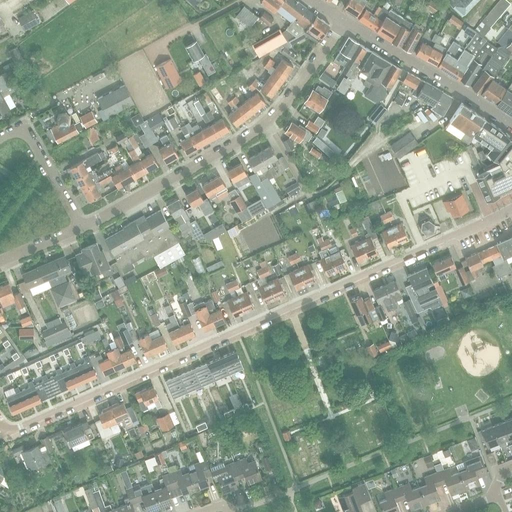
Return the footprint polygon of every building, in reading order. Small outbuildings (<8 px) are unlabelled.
[(275,9),(282,0),(260,0),(274,11),(275,9)] [(317,16),(305,7),(295,0),(282,0),(275,9),(291,21),(286,28),(287,29),(281,33),(286,41),(296,36),(303,32),(304,30),(305,31),(308,29),(317,16)] [(348,0),(344,7),(357,15),(365,0),(348,0)] [(430,0),(426,6),(434,11),(439,4),(431,0),(430,0)] [(477,0),(476,0),(446,0),(462,16),(477,0)] [(499,0),(474,30),(467,25),(467,26),(464,30),(473,36),(470,39),(464,48),(448,72),(458,79),(465,67),(465,66),(473,54),(475,55),(479,47),(485,40),(486,39),(482,36),(510,3),(505,0),(499,0)] [(249,26),(257,16),(243,5),(235,15),(249,26)] [(400,28),(405,19),(390,9),(388,11),(382,6),(382,7),(376,17),(382,21),(376,31),(391,40),(399,28),(400,28)] [(376,17),(382,7),(378,13),(375,11),(373,15),(365,10),(358,19),(376,31),(382,21),(376,17)] [(21,24),(35,16),(32,10),(18,18),(21,24)] [(263,11),(258,17),(268,25),(273,18),(263,11)] [(452,15),(448,20),(458,26),(462,22),(452,15)] [(24,30),(39,23),(35,16),(21,24),(24,30)] [(319,40),(329,25),(317,16),(308,29),(305,31),(319,40)] [(402,46),(413,24),(409,21),(405,19),(400,28),(399,28),(391,40),(402,46)] [(414,23),(414,24),(413,24),(402,46),(402,47),(411,52),(422,32),(418,29),(420,26),(414,23)] [(286,41),(281,33),(279,29),(253,44),(260,56),(286,41)] [(432,47),(426,59),(436,64),(445,48),(438,44),(442,38),(438,36),(435,42),(432,47)] [(340,61),(340,62),(344,65),(344,66),(359,43),(349,37),(332,62),(337,65),(339,60),(340,61)] [(511,38),(509,42),(495,47),(497,48),(491,55),(482,68),(484,70),(472,87),(494,102),(506,88),(491,78),(510,51),(511,52),(511,38)] [(485,51),(491,55),(497,48),(495,47),(485,40),(479,47),(475,55),(459,79),(469,85),(476,73),(475,73),(481,64),(477,62),(485,51)] [(203,54),(196,41),(186,47),(193,60),(198,57),(208,74),(215,70),(205,53),(203,54)] [(448,72),(464,48),(453,41),(437,65),(448,72)] [(422,42),(415,53),(426,59),(432,47),(422,42)] [(361,65),(362,65),(371,51),(359,43),(344,66),(341,70),(348,74),(346,77),(343,76),(336,87),(344,92),(349,84),(349,83),(353,77),(354,77),(361,65)] [(293,60),(297,55),(284,46),(281,51),(293,60)] [(366,96),(388,61),(371,51),(362,65),(360,69),(361,70),(358,75),(371,83),(364,95),(366,96)] [(223,53),(218,56),(228,72),(233,69),(223,53)] [(281,82),(289,71),(271,58),(263,70),(281,82)] [(174,66),(170,59),(156,66),(160,73),(159,73),(167,87),(181,80),(174,66)] [(384,99),(402,68),(388,61),(366,96),(375,101),(384,99)] [(273,93),(281,82),(263,70),(255,81),(273,93)] [(199,71),(193,74),(200,85),(205,82),(199,71)] [(407,71),(403,80),(404,81),(415,87),(411,92),(416,95),(425,82),(425,81),(407,71)] [(0,113),(15,106),(8,93),(14,90),(4,72),(0,74),(0,113)] [(511,80),(496,104),(498,105),(505,110),(511,114),(511,80)] [(425,82),(416,95),(433,105),(431,109),(442,115),(443,116),(453,98),(441,90),(425,81),(425,82)] [(124,85),(97,98),(106,116),(133,102),(124,85)] [(306,100),(304,102),(318,111),(331,91),(323,86),(322,88),(318,85),(315,90),(313,89),(309,95),(307,95),(305,98),(306,100)] [(250,113),(261,105),(248,88),(237,96),(250,113)] [(206,93),(201,96),(206,105),(211,102),(206,93)] [(398,94),(393,102),(401,107),(406,98),(398,94)] [(239,122),(250,113),(237,96),(226,105),(239,122)] [(198,100),(193,102),(197,108),(201,105),(198,100)] [(485,118),(461,102),(461,103),(445,126),(468,142),(472,135),(484,119),(485,118)] [(374,122),(385,109),(380,104),(369,118),(374,122)] [(421,109),(432,117),(435,113),(424,104),(421,109)] [(421,105),(415,108),(420,119),(426,116),(421,105)] [(209,110),(205,113),(209,120),(213,118),(209,110)] [(66,112),(63,111),(62,111),(60,112),(58,113),(57,115),(56,117),(56,119),(56,121),(57,122),(58,124),(60,125),(63,126),(65,125),(67,125),(69,123),(70,121),(70,119),(70,117),(69,115),(68,113),(66,112)] [(91,111),(79,117),(85,127),(96,121),(91,111)] [(166,121),(171,130),(180,126),(174,116),(166,121)] [(222,117),(211,124),(218,135),(229,129),(222,117)] [(145,133),(152,129),(147,121),(146,119),(139,123),(139,124),(144,133),(145,133)] [(484,119),(472,135),(482,141),(490,147),(503,132),(484,119)] [(305,126),(315,133),(319,127),(308,120),(305,126)] [(59,129),(56,125),(50,129),(57,142),(82,128),(78,121),(73,123),(72,122),(59,129)] [(199,126),(192,130),(188,122),(184,125),(188,132),(190,136),(196,147),(207,141),(201,130),(199,126)] [(298,126),(291,122),(285,132),(299,141),(302,136),(308,140),(311,135),(308,133),(309,131),(299,124),(298,126)] [(211,124),(201,130),(207,141),(218,135),(211,124)] [(100,140),(93,127),(87,130),(93,143),(100,140)] [(322,128),(318,135),(322,138),(326,131),(322,128)] [(410,131),(390,145),(398,157),(418,143),(414,138),(415,138),(410,131)] [(501,163),(475,175),(487,200),(511,188),(511,137),(504,131),(503,132),(490,147),(487,152),(498,161),(499,160),(501,163)] [(118,143),(128,138),(124,132),(115,137),(118,143)] [(186,138),(180,142),(186,153),(196,147),(190,136),(188,132),(184,134),(186,138)] [(144,133),(139,136),(145,147),(151,144),(145,133),(144,133)] [(163,145),(158,148),(166,162),(178,155),(166,134),(159,138),(163,145)] [(132,135),(128,137),(133,148),(146,171),(157,164),(151,153),(144,156),(143,153),(142,153),(138,146),(132,135)] [(312,141),(333,160),(338,155),(317,136),(312,141)] [(282,141),(287,151),(294,147),(289,137),(282,141)] [(479,143),(474,145),(477,152),(482,150),(479,143)] [(471,144),(465,146),(475,168),(480,166),(471,144)] [(270,146),(259,152),(271,175),(275,173),(271,166),(272,166),(270,162),(277,158),(270,146)] [(312,146),(308,151),(318,157),(321,153),(312,146)] [(134,162),(128,166),(135,177),(146,171),(133,148),(130,150),(133,156),(131,157),(134,162)] [(379,158),(389,155),(386,148),(377,151),(379,158)] [(97,152),(70,167),(76,178),(88,171),(85,167),(87,166),(87,167),(101,159),(97,152)] [(271,175),(259,152),(248,159),(254,170),(260,167),(265,177),(260,180),(255,172),(249,175),(267,208),(267,207),(272,204),(280,200),(268,179),(272,177),(271,175)] [(288,165),(283,156),(277,159),(282,168),(288,165)] [(112,172),(105,176),(107,180),(113,178),(118,187),(135,177),(128,166),(125,161),(114,167),(116,170),(112,172)] [(243,183),(249,179),(246,174),(240,163),(227,170),(233,181),(234,180),(238,186),(243,183)] [(88,171),(76,178),(82,189),(105,176),(112,172),(110,169),(96,177),(94,175),(91,177),(88,171)] [(418,172),(409,173),(411,185),(420,183),(418,172)] [(219,175),(202,185),(210,199),(217,195),(217,194),(227,188),(219,175)] [(105,176),(82,189),(89,201),(101,194),(97,189),(101,186),(100,185),(107,180),(105,176)] [(300,188),(297,182),(285,188),(289,194),(300,188)] [(203,199),(196,188),(185,194),(192,206),(198,202),(205,215),(213,210),(206,197),(203,199)] [(226,194),(230,201),(239,196),(235,189),(226,194)] [(334,192),(326,196),(331,205),(338,202),(334,192)] [(468,209),(461,194),(442,202),(447,212),(449,211),(452,216),(468,209)] [(245,207),(239,196),(230,201),(236,212),(245,207)] [(166,204),(178,225),(185,221),(196,240),(204,236),(203,234),(194,219),(190,222),(188,219),(189,218),(178,198),(166,204)] [(260,198),(245,206),(251,216),(266,208),(260,198)] [(338,202),(331,205),(336,217),(343,213),(338,202)] [(288,209),(291,215),(298,212),(295,205),(288,209)] [(123,229),(105,239),(124,273),(134,267),(132,262),(144,255),(147,260),(153,256),(160,267),(185,253),(178,242),(160,210),(146,218),(146,219),(136,224),(135,222),(130,225),(130,223),(123,227),(123,229)] [(384,213),(388,221),(393,219),(390,211),(384,213)] [(383,223),(388,221),(384,213),(379,215),(383,223)] [(368,217),(362,220),(367,231),(373,228),(368,217)] [(421,220),(422,222),(421,229),(427,234),(434,231),(435,223),(428,219),(427,217),(421,220)] [(402,223),(392,227),(399,244),(409,239),(402,223)] [(234,227),(227,231),(230,239),(237,235),(234,227)] [(354,227),(349,229),(352,237),(357,235),(354,227)] [(392,227),(382,232),(389,248),(399,244),(392,227)] [(210,230),(203,234),(204,236),(207,241),(214,237),(210,230)] [(371,236),(361,241),(368,258),(378,253),(372,239),(371,236)] [(511,236),(497,243),(503,257),(505,256),(511,270),(511,236)] [(329,239),(324,241),(327,248),(330,255),(337,271),(347,267),(340,250),(338,251),(335,244),(332,246),(329,239)] [(361,241),(351,245),(358,262),(368,258),(361,241)] [(77,261),(83,272),(90,269),(91,273),(109,266),(103,251),(100,252),(96,243),(81,249),(82,252),(75,255),(77,261)] [(505,256),(503,257),(502,258),(496,245),(478,253),(482,263),(492,259),(494,264),(492,265),(497,277),(511,270),(505,256)] [(292,254),(295,262),(301,260),(297,252),(292,254)] [(483,264),(482,263),(478,253),(477,252),(465,257),(474,278),(478,276),(475,268),(483,264)] [(290,264),(295,262),(292,254),(287,257),(290,264)] [(330,255),(320,259),(327,276),(337,271),(330,255)] [(441,279),(446,277),(443,271),(456,265),(451,255),(432,264),(437,274),(438,273),(441,279)] [(70,270),(65,256),(39,267),(22,274),(28,287),(29,287),(49,279),(52,286),(52,287),(50,288),(58,306),(76,298),(68,281),(66,281),(63,273),(70,270)] [(206,268),(221,261),(218,256),(204,263),(206,268)] [(264,260),(259,262),(262,268),(265,276),(270,273),(267,266),(264,260)] [(77,261),(73,263),(78,274),(83,272),(77,261)] [(273,266),(277,275),(282,273),(278,263),(273,266)] [(309,264),(299,268),(307,285),(317,281),(309,264)] [(214,266),(207,269),(209,274),(217,271),(214,266)] [(443,303),(435,284),(427,266),(408,274),(412,284),(406,286),(416,308),(422,305),(423,309),(431,306),(432,308),(443,303)] [(455,269),(462,285),(468,282),(461,266),(455,269)] [(262,268),(257,271),(260,278),(257,280),(260,286),(258,286),(266,303),(276,299),(268,282),(265,276),(262,268)] [(299,268),(289,273),(297,289),(307,285),(299,268)] [(146,275),(141,278),(145,286),(150,284),(146,275)] [(278,278),(268,282),(276,299),(285,294),(278,278)] [(231,282),(234,289),(239,287),(236,279),(231,282)] [(396,280),(384,285),(394,308),(396,312),(401,310),(396,299),(402,297),(400,292),(401,292),(396,280)] [(8,282),(0,285),(0,299),(3,306),(15,301),(18,307),(24,304),(19,292),(13,294),(8,282)] [(229,292),(234,289),(231,282),(225,284),(229,292)] [(394,308),(384,285),(373,290),(379,302),(383,300),(387,309),(390,308),(391,310),(394,308)] [(461,291),(464,298),(471,295),(467,288),(461,291)] [(110,292),(114,300),(120,298),(116,290),(110,292)] [(211,292),(216,302),(220,300),(216,290),(211,292)] [(97,291),(91,293),(94,300),(100,298),(97,291)] [(247,291),(237,295),(245,312),(255,308),(247,291)] [(237,295),(227,300),(235,317),(245,312),(237,295)] [(363,300),(361,295),(350,300),(361,325),(378,318),(373,308),(374,307),(369,297),(363,300)] [(147,296),(141,298),(143,305),(149,303),(147,296)] [(97,307),(104,304),(102,299),(95,302),(97,307)] [(204,302),(203,302),(214,325),(225,321),(219,308),(216,310),(211,299),(204,302)] [(409,314),(415,312),(409,299),(404,301),(409,314)] [(185,301),(179,304),(185,317),(191,314),(185,301)] [(192,301),(187,304),(192,314),(196,312),(198,318),(204,330),(214,325),(203,302),(204,302),(203,301),(193,305),(192,301)] [(162,307),(167,316),(173,313),(168,304),(162,307)] [(381,320),(386,317),(381,305),(375,308),(381,320)] [(155,326),(160,324),(155,313),(150,315),(155,326)] [(184,339),(179,327),(173,315),(169,317),(172,323),(167,325),(169,331),(174,344),(184,339)] [(48,329),(42,331),(46,340),(68,330),(64,321),(61,322),(59,317),(45,323),(48,329)] [(190,322),(189,322),(187,318),(182,320),(184,324),(179,327),(184,339),(196,334),(190,322)] [(118,330),(124,344),(132,341),(126,327),(118,330)] [(19,339),(33,338),(33,328),(19,328),(19,339)] [(128,330),(133,340),(138,338),(133,328),(128,330)] [(414,328),(407,331),(411,338),(417,335),(414,328)] [(389,338),(388,338),(392,346),(397,344),(395,340),(397,332),(391,330),(389,338)] [(87,342),(93,340),(90,333),(85,336),(84,336),(87,342)] [(149,333),(139,338),(141,343),(146,356),(157,351),(152,339),(149,333)] [(405,333),(399,335),(402,342),(408,339),(405,333)] [(162,334),(152,339),(157,351),(167,347),(162,334)] [(136,360),(131,348),(125,351),(122,345),(123,345),(119,335),(114,338),(118,347),(117,347),(125,365),(136,360)] [(125,365),(117,347),(111,350),(108,343),(109,343),(106,337),(102,339),(110,357),(109,357),(115,370),(125,365)] [(370,357),(378,353),(373,343),(366,346),(370,357)] [(222,356),(229,374),(230,374),(244,368),(236,350),(226,355),(222,356)] [(90,359),(88,355),(83,357),(85,361),(76,366),(83,381),(97,375),(90,359)] [(115,370),(109,357),(103,360),(100,355),(95,357),(98,363),(99,362),(105,374),(115,370)] [(208,363),(215,380),(229,374),(222,356),(213,360),(208,363)] [(69,388),(83,381),(76,366),(74,361),(69,363),(71,368),(62,372),(69,388)] [(194,369),(201,386),(215,380),(208,363),(201,366),(194,369)] [(55,394),(69,388),(62,372),(60,367),(55,369),(57,374),(48,378),(55,394)] [(180,375),(187,392),(201,386),(194,369),(188,371),(180,375)] [(41,400),(55,394),(48,378),(46,374),(41,375),(43,380),(34,384),(41,400)] [(173,399),(187,392),(180,375),(175,377),(165,381),(173,399)] [(27,406),(41,400),(34,384),(32,380),(27,382),(30,386),(20,391),(27,406)] [(20,391),(18,386),(13,388),(13,387),(4,391),(6,397),(13,413),(27,406),(20,391)] [(162,406),(154,387),(147,390),(146,389),(136,393),(139,401),(143,410),(148,408),(146,403),(154,400),(157,408),(162,406)] [(118,403),(110,407),(117,423),(124,420),(127,426),(138,421),(131,406),(126,408),(124,402),(119,404),(118,403)] [(117,423),(110,407),(102,410),(103,412),(99,414),(101,419),(96,422),(103,437),(108,434),(105,426),(109,425),(110,426),(117,423)] [(169,414),(157,419),(162,430),(174,425),(169,414)] [(511,437),(511,418),(502,422),(508,439),(511,437)] [(68,445),(70,444),(70,445),(88,437),(89,439),(94,437),(87,421),(71,428),(70,426),(63,429),(67,439),(66,439),(68,445)] [(508,439),(502,422),(492,426),(498,443),(508,439)] [(498,443),(492,426),(477,432),(481,441),(485,440),(487,447),(498,443)] [(291,438),(289,432),(288,430),(282,433),(285,440),(291,438)] [(53,449),(48,436),(41,439),(43,444),(38,446),(37,445),(25,450),(23,445),(13,449),(15,455),(21,452),(24,460),(28,468),(32,466),(44,461),(41,453),(46,451),(47,452),(53,449)] [(474,437),(466,440),(470,450),(477,447),(474,437)] [(180,450),(186,448),(184,441),(178,443),(180,450)] [(450,455),(448,449),(442,451),(444,457),(450,455)] [(142,450),(136,453),(139,459),(145,456),(142,450)] [(164,462),(160,452),(154,454),(158,464),(164,462)] [(496,463),(492,452),(486,454),(490,465),(496,463)] [(265,469),(272,467),(268,456),(261,459),(265,469)] [(427,468),(434,465),(430,456),(423,459),(427,468)] [(467,469),(459,471),(466,489),(480,484),(477,476),(487,473),(485,467),(480,456),(464,462),(467,469)] [(245,458),(234,462),(240,477),(245,475),(247,483),(261,478),(254,461),(247,464),(245,458)] [(194,464),(187,467),(189,472),(196,489),(208,485),(205,477),(211,475),(205,460),(194,464)] [(222,463),(208,468),(212,477),(217,475),(223,492),(236,487),(233,479),(240,477),(234,462),(223,466),(222,463)] [(111,463),(104,466),(106,472),(113,469),(111,463)] [(466,489),(459,471),(451,474),(449,467),(436,472),(441,484),(446,482),(451,495),(466,489)] [(180,469),(169,473),(174,488),(180,486),(183,494),(196,489),(189,472),(182,475),(180,469)] [(435,486),(441,484),(436,472),(424,477),(427,484),(419,487),(426,504),(440,499),(435,486)] [(161,488),(154,490),(160,507),(172,503),(168,491),(174,488),(169,473),(161,476),(162,478),(159,479),(161,488)] [(133,487),(132,487),(138,502),(144,500),(148,511),(160,507),(154,490),(151,483),(143,486),(140,487),(139,484),(135,486),(133,487)] [(426,504),(419,487),(411,489),(409,483),(396,487),(401,499),(406,497),(411,510),(426,504)] [(353,491),(339,497),(344,511),(360,511),(357,504),(365,501),(369,499),(363,484),(359,486),(352,488),(353,491)] [(125,504),(118,507),(119,511),(134,511),(132,504),(138,502),(132,487),(126,489),(129,497),(124,499),(125,504)] [(399,511),(395,501),(401,499),(396,487),(384,492),(387,499),(379,502),(383,511),(399,511)] [(90,488),(84,490),(91,509),(97,506),(92,492),(90,488)] [(98,490),(92,492),(97,506),(99,511),(105,511),(106,511),(119,511),(118,507),(111,510),(109,504),(104,506),(98,490)] [(59,511),(65,511),(61,499),(55,501),(59,511)] [(318,500),(312,502),(314,508),(320,506),(318,500)]
